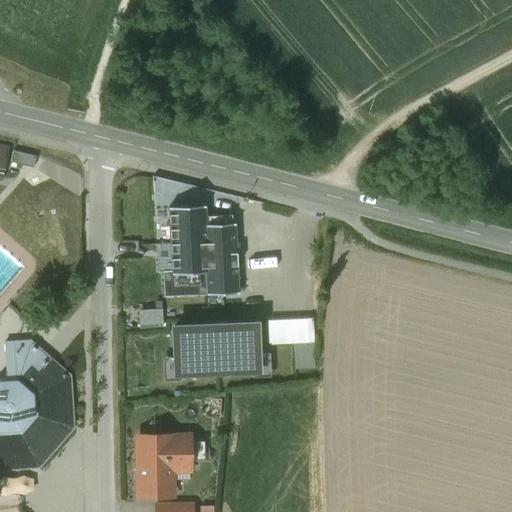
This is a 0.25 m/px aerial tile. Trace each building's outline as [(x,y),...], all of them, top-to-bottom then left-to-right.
[(9,149),(0,146),(0,178),(2,179),(9,149)] [(37,156),(13,151),(11,162),(34,168),(37,156)] [(204,207),(170,208),(174,272),(164,272),(166,295),(209,293),(238,292),(235,224),(205,226),(204,207)] [(317,314),(271,316),(272,342),(297,341),(298,364),(319,363),(317,314)] [(257,324),(225,325),(225,324),(205,324),(205,326),(173,327),(175,373),(259,370),(257,324)] [(70,376),(31,342),(21,342),(4,343),(7,377),(0,377),(0,469),(19,469),(39,467),(74,428),(70,376)] [(189,437),(139,437),(139,495),(171,494),(171,467),(171,464),(189,463),(189,437)] [(18,482),(14,482),(12,485),(12,489),(15,491),(18,491),(21,488),(20,484),(18,482)] [(217,511),(218,502),(204,502),(204,511),(217,511)]
